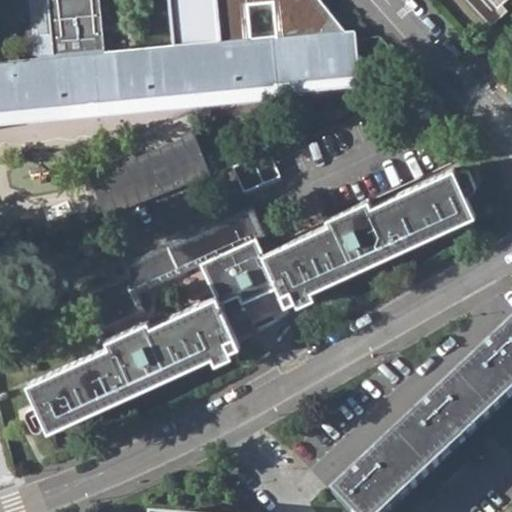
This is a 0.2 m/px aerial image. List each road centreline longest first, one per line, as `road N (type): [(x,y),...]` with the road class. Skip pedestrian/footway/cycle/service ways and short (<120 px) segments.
road 1 (residential): [(0,511),(191,434),(511,253)]
road 2 (residential): [(393,0),(511,133)]
